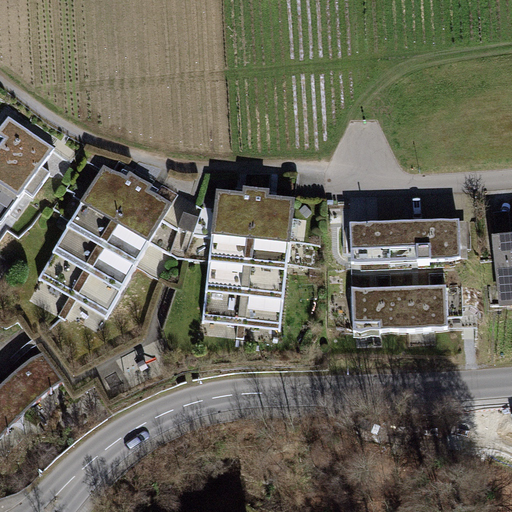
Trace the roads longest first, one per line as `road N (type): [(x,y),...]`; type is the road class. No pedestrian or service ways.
road 1 (tertiary): [(41,511),(103,452),(207,399),(511,387)]
road 2 (track): [(0,80),(99,148),(187,174),(364,171)]
road 3 (track): [(511,52),(425,74),(371,130),(364,171)]
road 4 (residential): [(364,171),(380,184),(422,189),(511,179)]
